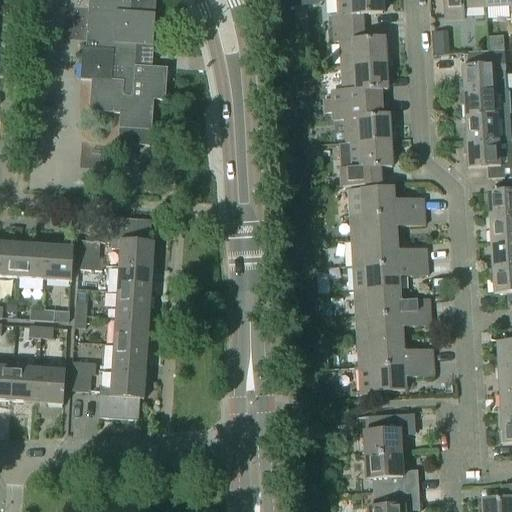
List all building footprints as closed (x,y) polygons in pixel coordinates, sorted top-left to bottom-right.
[(152,48),(154,16),(155,0),(89,0),(87,43),(86,43),(86,51),(83,50),(81,81),(91,82),(89,113),(121,115),(119,146),(149,148),(149,133),(151,133),(153,101),(164,102),(166,70),(151,69),(152,48)] [(331,17),(332,30),(358,29),(357,17),(382,15),(381,0),(336,0),(338,16),(331,17)] [(485,8),(484,0),(443,0),(445,23),(464,21),(464,9),(485,8)] [(511,0),(484,0),(485,8),(510,7),(510,13),(511,12),(511,0)] [(339,43),(341,68),(385,66),(383,40),(358,42),(358,29),(332,30),(333,44),(339,43)] [(461,69),(463,95),(495,93),(506,93),(504,54),(468,56),(468,69),(461,69)] [(323,102),(323,108),(337,107),(376,106),(376,99),(380,99),(379,93),(387,92),(385,66),(341,68),(342,94),(330,94),(330,102),(323,102)] [(463,95),(464,120),(497,118),(495,93),(463,95)] [(344,121),(346,146),(390,143),(388,117),(381,118),(380,111),(377,112),(376,106),(337,107),(323,108),(323,115),(331,114),(332,121),(344,121)] [(464,120),(466,145),(498,144),(497,118),(464,120)] [(390,143),(346,146),(339,146),(342,188),(380,186),(379,170),(391,169),(390,143)] [(498,144),(466,145),(468,172),(500,170),(498,144)] [(487,195),(488,221),(511,219),(511,180),(506,181),(507,193),(487,195)] [(348,193),(350,219),(424,215),(423,202),(393,203),(392,190),(348,193)] [(350,219),(351,244),(395,242),(395,229),(425,228),(424,215),(350,219)] [(511,219),(488,221),(490,246),(511,244),(511,219)] [(119,251),(118,269),(152,271),(154,245),(150,244),(151,223),(111,220),(109,251),(119,251)] [(351,244),(353,269),(427,265),(426,252),(396,254),(395,242),(351,244)] [(80,243),(78,272),(90,273),(91,262),(99,262),(100,244),(80,243)] [(0,279),(19,280),(21,246),(0,244),(0,279)] [(511,244),(490,246),(491,271),(511,269),(511,244)] [(19,280),(45,282),(47,248),(21,246),(19,280)] [(47,248),(45,282),(71,284),(73,250),(47,248)] [(91,262),(90,273),(102,274),(102,262),(99,262),(91,262)] [(353,269),(354,294),(398,292),(398,280),(428,278),(427,265),(353,269)] [(118,269),(117,295),(151,297),(152,271),(118,269)] [(511,269),(491,271),(493,297),(506,296),(507,309),(511,308),(511,269)] [(354,294),(356,319),(430,315),(429,302),(399,304),(398,292),(354,294)] [(117,295),(115,321),(149,323),(151,297),(117,295)] [(76,306),(75,318),(86,319),(87,307),(76,306)] [(30,323),(42,323),(42,312),(30,311),(30,323)] [(42,312),(42,323),(54,324),(54,313),(42,312)] [(356,319),(357,345),(401,342),(401,330),(431,328),(430,315),(356,319)] [(86,319),(75,318),(74,330),(85,331),(86,319)] [(115,321),(113,347),(147,349),(149,323),(115,321)] [(28,340),(40,341),(41,329),(29,329),(28,340)] [(41,329),(40,341),(52,341),(53,330),(41,329)] [(496,345),(497,371),(511,370),(511,331),(508,332),(509,344),(496,345)] [(357,345),(359,370),(433,365),(432,353),(402,354),(401,342),(357,345)] [(113,347),(111,373),(146,375),(147,349),(113,347)] [(70,394),(90,395),(91,377),(83,377),(83,365),(72,365),(70,394)] [(95,366),(83,365),(83,377),(91,377),(95,377),(95,366)] [(433,365),(359,370),(360,396),(405,393),(404,380),(434,378),(433,365)] [(0,402),(10,403),(13,369),(0,368),(0,402)] [(10,403),(36,405),(39,371),(13,369),(10,403)] [(511,370),(497,371),(499,396),(511,395),(511,370)] [(39,371),(36,405),(63,407),(65,373),(39,371)] [(146,375),(111,373),(110,391),(100,390),(98,420),(138,423),(139,401),(144,402),(146,375)] [(511,395),(499,396),(500,422),(511,420),(511,395)] [(363,434),(364,458),(401,456),(400,437),(414,436),(413,417),(368,419),(369,434),(363,434)] [(511,420),(500,422),(502,447),(511,446),(511,420)] [(371,482),(372,496),(417,493),(416,474),(402,475),(401,456),(364,458),(366,482),(371,482)] [(482,502),(482,511),(511,511),(511,487),(506,488),(507,500),(482,502)] [(367,510),(367,511),(418,511),(417,493),(372,496),(373,509),(367,510)]
